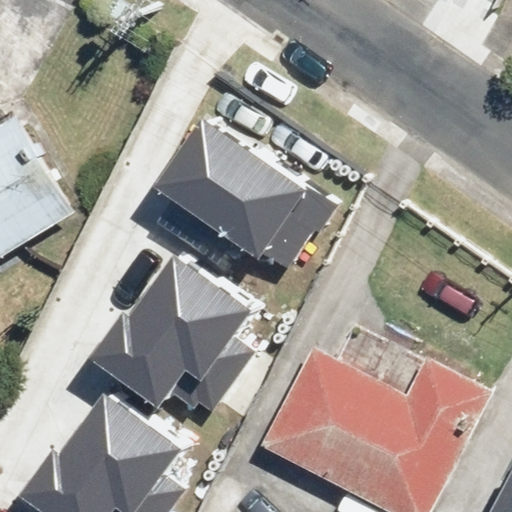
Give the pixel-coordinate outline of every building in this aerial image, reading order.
[(224,107),(180,171),(283,242),(327,179),(224,107)] [(0,134),(0,256),(80,207),(25,119),(0,134)] [(145,295),(112,344),(184,393),(207,359),(225,371),(276,296),(198,243),(157,303),(145,295)] [(337,349),(286,448),(411,511),(444,511),(507,391),(433,353),(415,388),(337,349)] [(123,380),(46,476),(91,511),(179,511),(211,473),(186,453),(197,440),(123,380)] [(54,511),(38,501),(30,511),(54,511)]
